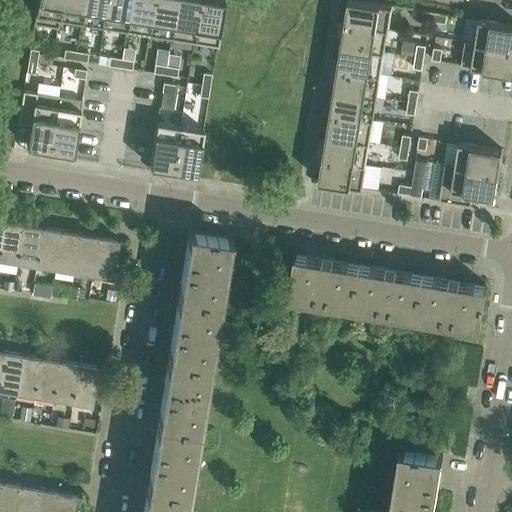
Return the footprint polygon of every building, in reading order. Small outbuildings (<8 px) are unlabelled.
[(37,0),(34,22),(57,26),(61,0),(37,0)] [(81,20),(84,0),(61,0),(57,26),(58,26),(60,16),(81,20)] [(104,24),(107,0),(84,0),(81,20),(104,24)] [(130,0),(107,0),(104,24),(126,27),(130,0)] [(149,31),(154,0),(130,0),(126,27),(149,31)] [(172,35),(177,0),(154,0),(149,31),(172,35)] [(200,0),(177,0),(172,35),(194,38),(200,0)] [(224,0),(200,0),(194,38),(217,42),(224,0)] [(392,5),(363,0),(348,0),(345,21),(388,28),(392,5)] [(436,12),(424,10),(422,19),(434,21),(436,12)] [(447,14),(436,12),(434,21),(446,23),(447,14)] [(465,40),(465,41),(511,48),(511,24),(479,19),(475,41),(465,40)] [(385,51),(388,28),(345,21),(341,44),(385,51)] [(511,48),(465,41),(461,64),(511,72),(511,48)] [(385,51),(341,44),(338,66),(381,73),(385,51)] [(426,45),(417,44),(416,56),(424,57),(426,45)] [(443,49),(434,47),(432,59),(441,60),(443,49)] [(39,49),(30,48),(28,60),(37,61),(39,49)] [(76,51),(65,49),(63,57),(75,59),(76,51)] [(88,53),(76,51),(75,59),(87,61),(88,53)] [(122,58),(110,56),(108,65),(120,67),(122,58)] [(424,57),(416,56),(414,68),(422,69),(424,57)] [(133,60),(122,58),(120,67),(132,69),(133,60)] [(37,61),(28,60),(26,72),(35,73),(37,61)] [(167,65),(155,63),(153,72),(165,74),(167,65)] [(178,67),(167,65),(165,74),(177,76),(178,67)] [(381,73),(338,66),(334,89),(378,96),(381,73)] [(86,69),(75,67),(73,76),(85,78),(86,69)] [(212,73),(203,72),(201,84),(210,85),(212,73)] [(175,84),(163,82),(162,90),(174,92),(175,84)] [(210,85),(201,84),(199,96),(208,97),(210,85)] [(37,92),(23,89),(18,121),(30,123),(26,145),(50,149),(57,105),(35,102),(37,92)] [(378,96),(334,89),(330,111),(374,118),(378,96)] [(419,90),(410,89),(408,101),(417,102),(419,90)] [(417,102),(408,101),(406,113),(415,114),(417,102)] [(80,109),(57,105),(50,149),(73,152),(80,109)] [(374,118),(330,111),(327,134),(370,141),(374,118)] [(180,125),(156,121),(149,165),(173,168),(180,125)] [(180,125),(173,168),(196,172),(204,129),(180,125)] [(370,141),(327,134),(323,156),(367,163),(370,141)] [(412,135),(403,134),(401,146),(410,147),(412,135)] [(428,137),(420,136),(418,148),(426,149),(428,137)] [(455,164),(446,163),(445,164),(499,172),(503,149),(459,142),(455,164)] [(410,147),(401,146),(399,158),(408,159),(410,147)] [(367,163),(323,156),(319,180),(363,187),(367,163)] [(495,196),(499,172),(445,164),(440,199),(471,204),(473,192),(495,196)] [(374,179),(402,181),(403,167),(374,166),(374,179)] [(412,185),(400,183),(398,192),(410,194),(412,185)] [(423,187),(412,185),(410,194),(422,196),(423,187)] [(24,222),(5,219),(0,251),(0,258),(17,261),(24,222)] [(17,261),(36,264),(42,225),(24,222),(17,261)] [(60,228),(42,225),(36,264),(54,267),(60,228)] [(54,267),(74,270),(80,231),(60,228),(54,267)] [(188,229),(178,293),(221,300),(231,236),(188,229)] [(99,234),(80,231),(74,270),(92,273),(99,234)] [(118,237),(99,234),(92,273),(112,276),(118,237)] [(360,264),(309,255),(296,253),(289,296),(353,306),(360,264)] [(424,274),(360,264),(353,306),(417,317),(424,274)] [(488,285),(462,281),(424,274),(417,317),(481,328),(488,285)] [(178,293),(168,356),(211,363),(221,300),(178,293)] [(0,368),(0,388),(15,391),(22,353),(3,350),(0,368)] [(40,356),(22,353),(15,391),(34,394),(40,356)] [(34,394),(53,397),(59,359),(40,356),(34,394)] [(168,356),(157,420),(201,427),(211,363),(168,356)] [(78,362),(59,359),(53,397),(71,400),(78,362)] [(97,366),(78,362),(71,400),(91,403),(97,366)] [(157,420),(147,484),(190,491),(201,427),(157,420)] [(401,446),(390,511),(396,511),(434,511),(444,453),(401,446)] [(15,511),(20,483),(2,480),(0,490),(0,511),(15,511)] [(15,511),(34,511),(39,486),(20,483),(15,511)] [(187,511),(190,491),(147,484),(142,511),(187,511)] [(53,511),(57,489),(39,486),(34,511),(53,511)] [(73,511),(77,492),(57,489),(53,511),(73,511)]
